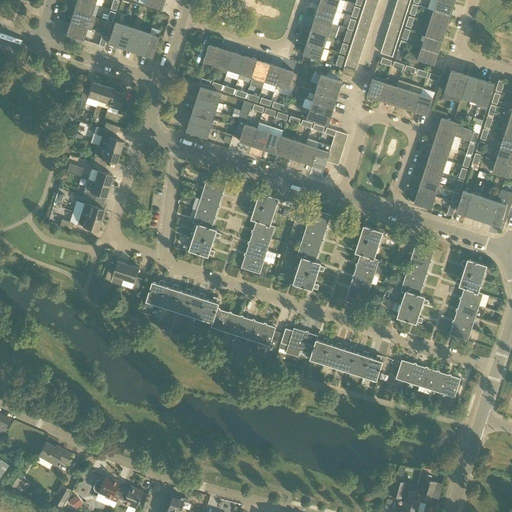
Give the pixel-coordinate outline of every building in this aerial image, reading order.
[(91,16),(95,4),(83,0),(76,0),(74,10),(91,16)] [(119,1),(116,0),(113,0),(110,9),(116,10),(119,1)] [(161,10),(164,0),(145,0),(144,4),(161,10)] [(336,12),(339,0),(320,0),(319,6),(336,12)] [(378,4),(366,0),(364,5),(376,9),(378,4)] [(410,3),(400,0),(397,0),(396,5),(408,9),(410,3)] [(451,16),(455,4),(440,0),(437,0),(434,11),(451,16)] [(410,14),(415,15),(418,6),(413,4),(410,14)] [(376,9),(364,5),(362,12),(374,16),(376,9)] [(408,9),(396,5),(394,11),(406,15),(408,9)] [(332,24),(336,12),(319,6),(315,18),(332,24)] [(355,6),(352,16),(357,18),(360,8),(355,6)] [(95,17),(91,16),(74,10),(70,22),(87,28),(92,29),(95,17)] [(102,19),(107,21),(112,22),(115,13),(110,11),(108,17),(103,15),(102,19)] [(406,15),(394,11),(393,17),(405,21),(406,15)] [(447,28),(451,16),(434,11),(430,23),(447,28)] [(374,16),(362,12),(360,18),(372,22),(374,16)] [(406,26),(411,28),(414,18),(409,16),(406,26)] [(405,21),(393,17),(391,23),(403,27),(405,21)] [(340,26),(332,24),(315,18),(311,30),(328,36),(336,38),(340,26)] [(372,22),(360,18),(358,25),(370,28),(372,22)] [(351,19),(348,29),(353,30),(356,21),(351,19)] [(83,40),(87,28),(70,22),(66,35),(83,40)] [(124,25),(115,22),(108,43),(117,46),(124,25)] [(111,25),(106,23),(103,33),(108,34),(111,25)] [(403,27),(391,23),(389,29),(400,33),(403,27)] [(443,41),(447,28),(430,23),(426,35),(443,41)] [(132,28),(124,25),(117,46),(125,49),(132,28)] [(370,28),(358,25),(356,30),(368,34),(370,28)] [(141,31),(132,28),(125,49),(134,52),(141,31)] [(402,38),(407,40),(410,30),(405,28),(402,38)] [(400,33),(389,29),(387,35),(399,39),(400,33)] [(325,48),(328,36),(311,30),(307,42),(325,48)] [(368,34),(356,30),(354,36),(366,40),(368,34)] [(149,33),(141,31),(134,52),(143,54),(149,33)] [(347,31),(344,41),(349,42),(352,33),(347,31)] [(149,33),(143,54),(151,57),(158,36),(149,33)] [(99,45),(104,47),(107,37),(102,35),(99,45)] [(399,39),(387,35),(385,41),(397,45),(399,39)] [(439,53),(443,41),(426,35),(422,47),(439,53)] [(366,40),(354,36),(353,41),(365,45),(366,40)] [(403,52),(407,42),(401,40),(398,50),(403,52)] [(365,45),(353,41),(351,47),(363,51),(365,45)] [(397,45),(385,41),(383,47),(395,51),(397,45)] [(321,60),(325,48),(307,42),(303,54),(321,60)] [(343,43),(340,53),(345,54),(348,45),(343,43)] [(216,66),(222,48),(209,44),(204,62),(216,66)] [(363,51),(351,47),(349,54),(360,58),(363,51)] [(395,51),(383,47),(381,53),(393,57),(395,51)] [(435,65),(439,53),(422,47),(418,59),(435,65)] [(228,69),(234,52),(222,48),(216,66),(228,69)] [(398,50),(395,59),(401,61),(401,59),(403,52),(398,50)] [(240,73),(246,56),(234,52),(228,69),(240,73)] [(360,58),(349,54),(347,60),(358,64),(360,58)] [(339,55),(336,65),(341,67),(344,57),(339,55)] [(253,77),(258,60),(246,56),(240,73),(253,77)] [(381,62),(390,66),(392,61),(382,57),(381,62)] [(265,81),(270,64),(258,60),(253,77),(251,83),(263,87),(264,81),(265,81)] [(358,64),(347,60),(345,66),(356,70),(358,64)] [(392,66),(402,70),(404,65),(394,61),(392,66)] [(277,85),(282,68),(270,64),(265,81),(277,85)] [(404,70),(414,74),(416,68),(406,65),(404,70)] [(354,77),(356,70),(345,66),(342,73),(354,77)] [(282,68),(277,85),(289,89),(294,72),(282,68)] [(417,74),(426,78),(428,72),(419,69),(417,74)] [(454,94),(460,73),(451,70),(451,71),(449,77),(445,91),(454,94)] [(429,78),(439,81),(440,76),(431,73),(429,78)] [(460,73),(454,94),(462,97),(469,76),(460,73)] [(319,84),(340,90),(343,82),(321,75),(319,84)] [(462,97),(471,99),(477,78),(469,76),(462,97)] [(202,78),(200,83),(210,86),(211,81),(202,78)] [(380,100),(385,82),(373,78),(367,96),(380,100)] [(477,78),(471,99),(479,102),(486,81),(477,78)] [(501,92),(504,82),(499,80),(496,90),(501,92)] [(487,109),(495,84),(486,81),(479,102),(478,106),(487,109)] [(98,100),(103,85),(92,82),(89,91),(83,89),(79,101),(86,103),(96,107),(99,100),(98,100)] [(214,82),(212,87),(222,90),(223,85),(214,82)] [(391,104),(397,86),(385,82),(380,100),(391,104)] [(340,90),(319,84),(316,92),(337,99),(340,90)] [(103,85),(98,100),(99,100),(108,103),(109,103),(113,91),(114,91),(114,89),(103,85)] [(225,86),(224,91),(234,94),(235,89),(225,86)] [(403,107),(409,90),(397,86),(391,104),(403,107)] [(198,96),(219,102),(222,94),(201,87),(198,96)] [(237,90),(236,95),(245,98),(247,93),(237,90)] [(415,111),(421,94),(409,90),(403,107),(415,111)] [(109,103),(108,103),(108,105),(119,109),(118,113),(124,115),(128,103),(122,102),(124,95),(114,91),(113,91),(109,103)] [(334,107),(337,99),(316,92),(313,101),(334,107)] [(500,94),(495,93),(492,102),(497,104),(500,94)] [(250,94),(248,99),(258,102),(260,97),(250,94)] [(421,94),(415,111),(428,115),(433,98),(421,94)] [(195,104),(216,111),(219,102),(198,96),(195,104)] [(262,98),(260,103),(270,106),(272,101),(262,98)] [(241,110),(241,112),(248,114),(250,108),(253,109),(255,104),(244,101),(241,110)] [(334,107),(313,101),(310,109),(331,116),(334,107)] [(274,102),(273,107),(282,110),(284,105),(274,102)] [(192,113),(213,119),(216,111),(195,104),(192,113)] [(264,107),(255,104),(253,109),(263,112),(264,107)] [(488,114),(493,116),(496,106),(491,105),(488,114)] [(232,116),(239,118),(241,112),(241,110),(234,108),(232,116)] [(266,108),(265,113),(274,116),(276,111),(266,108)] [(329,125),(331,116),(310,109),(305,108),(302,116),(307,118),(329,125)] [(278,112),(277,117),(286,120),(288,115),(278,112)] [(190,121),(211,128),(213,119),(192,113),(190,121)] [(291,116),(289,121),(299,124),(301,119),(291,116)] [(482,125),(483,120),(474,117),(473,122),(482,125)] [(484,126),(490,128),(493,118),(488,117),(484,126)] [(460,132),(456,131),(459,123),(442,118),(438,130),(455,136),(476,143),(479,133),(462,127),(460,132)] [(303,120),(301,125),(311,128),(313,123),(303,120)] [(187,130),(208,137),(208,136),(211,128),(190,121),(187,130)] [(104,129),(116,133),(118,127),(106,123),(104,129)] [(264,149),(270,132),(271,127),(259,123),(258,128),(252,145),(264,149)] [(252,145),(258,128),(245,124),(240,141),(252,145)] [(315,124),(313,129),(323,132),(325,127),(315,124)] [(335,136),(336,131),(327,128),(325,133),(335,136)] [(114,138),(116,133),(104,129),(99,145),(105,148),(119,153),(123,141),(114,138)] [(480,139),(486,140),(489,131),(484,129),(480,139)] [(451,148),(455,136),(438,130),(434,142),(451,148)] [(348,135),(337,131),(336,131),(335,136),(334,137),(346,141),(348,135)] [(276,153),(282,136),(270,132),(264,149),(276,153)] [(511,151),(511,137),(504,135),(500,147),(511,151)] [(288,157),(294,140),(282,136),(276,153),(288,157)] [(344,147),(346,141),(334,137),(333,143),(344,147)] [(300,161),(306,144),(294,140),(288,157),(300,161)] [(476,151),(482,152),(485,143),(480,141),(476,151)] [(447,160),(451,148),(434,142),(430,154),(447,160)] [(342,153),(344,147),(333,143),(331,149),(342,153)] [(470,143),(467,153),(472,155),(475,145),(470,143)] [(312,165),(318,148),(306,144),(300,161),(312,165)] [(511,164),(511,151),(500,147),(497,160),(511,164)] [(116,164),(119,153),(105,148),(102,158),(95,156),(93,162),(105,166),(107,161),(116,164)] [(312,165),(325,169),(327,161),(329,155),(330,152),(318,148),(312,165)] [(341,159),(342,153),(331,149),(330,152),(329,155),(341,159)] [(476,170),(478,164),(481,155),(476,153),(471,168),(476,170)] [(443,172),(447,160),(430,154),(426,166),(443,172)] [(339,165),(341,159),(329,155),(327,161),(339,165)] [(466,156),(463,165),(468,167),(471,157),(466,156)] [(510,177),(511,170),(511,164),(497,160),(493,172),(510,177)] [(94,181),(109,186),(112,175),(103,172),(105,166),(93,162),(91,169),(88,179),(94,181)] [(439,184),(443,172),(426,166),(422,178),(439,184)] [(462,168),(459,177),(464,179),(467,169),(462,168)] [(223,193),(227,181),(208,175),(205,187),(223,193)] [(436,196),(439,184),(422,178),(418,190),(436,196)] [(105,197),(109,186),(94,181),(88,179),(82,196),(94,200),(96,194),(105,197)] [(458,180),(455,189),(460,191),(464,181),(458,180)] [(219,205),(223,193),(205,187),(201,199),(219,205)] [(431,208),(436,196),(418,190),(414,203),(431,208)] [(457,211),(466,214),(472,193),(464,191),(464,190),(463,190),(457,211)] [(498,202),(491,223),(500,226),(502,220),(506,222),(511,203),(511,192),(502,190),(498,201),(498,202)] [(276,204),(277,205),(280,198),(260,192),(259,194),(255,193),(253,198),(258,199),(255,206),(275,212),(274,211),(276,204)] [(454,192),(454,195),(451,201),(457,203),(460,193),(454,192)] [(466,214),(474,217),(481,196),(472,193),(466,214)] [(82,196),(78,195),(76,201),(84,203),(81,214),(101,220),(104,209),(93,205),(94,200),(82,196)] [(474,217),(483,220),(489,199),(481,196),(474,217)] [(216,217),(219,205),(201,199),(197,211),(216,217)] [(483,220),(491,223),(498,202),(498,201),(489,199),(483,220)] [(447,214),(453,215),(456,206),(451,204),(447,214)] [(251,219),(256,221),(257,220),(271,225),(273,219),(271,218),(273,212),(275,212),(255,206),(253,212),(249,211),(247,215),(252,217),(251,219)] [(331,215),(328,214),(312,209),(309,221),(327,227),(331,215)] [(193,222),(198,224),(212,228),(216,217),(197,211),(193,222)] [(97,231),(101,220),(81,214),(77,225),(83,227),(97,231)] [(60,226),(72,229),(74,223),(62,219),(60,226)] [(275,226),(271,225),(257,220),(256,221),(253,232),(272,238),(275,226)] [(323,238),(327,227),(309,221),(305,232),(323,238)] [(217,230),(212,228),(198,224),(196,230),(197,230),(195,237),(193,237),(213,243),(215,237),(219,238),(221,233),(217,232),(217,230)] [(379,245),(378,245),(380,238),(381,238),(383,232),(364,226),(363,228),(359,226),(357,231),(362,232),(359,239),(379,245)] [(268,250),(272,238),(253,232),(249,244),(268,250)] [(320,250),(323,238),(305,232),(301,244),(320,250)] [(193,245),(191,244),(189,251),(209,257),(209,255),(214,256),(215,251),(211,250),(213,243),(193,237),(195,238),(193,245)] [(361,254),(375,259),(377,252),(375,252),(377,245),(379,246),(379,245),(359,239),(357,246),(353,244),(351,249),(356,250),(355,252),(361,254)] [(431,260),(435,248),(416,242),(413,254),(431,260)] [(264,262),(268,250),(249,244),(245,256),(264,262)] [(316,262),(316,261),(320,250),(301,244),(297,256),(302,257),(316,262)] [(379,260),(375,259),(361,254),(357,266),(376,272),(379,260)] [(427,272),(431,260),(413,254),(409,266),(427,272)] [(260,273),(264,262),(245,256),(241,267),(260,273)] [(322,263),(316,261),(316,262),(302,257),(300,263),(301,264),(299,271),(298,270),(297,270),(317,277),(319,270),(324,272),(325,267),(321,266),(322,263)] [(463,273),(483,279),(482,278),(484,271),(485,272),(488,265),(468,259),(467,261),(463,260),(461,265),(466,266),(463,273)] [(124,279),(129,264),(118,260),(115,269),(109,268),(105,280),(112,282),(122,285),(124,278),(124,279)] [(129,264),(124,279),(135,282),(133,288),(139,290),(143,278),(137,277),(140,268),(129,264)] [(372,283),(376,272),(357,266),(353,277),(372,283)] [(424,284),(427,272),(409,266),(405,278),(424,284)] [(297,270),(297,271),(299,271),(297,278),(295,278),(293,284),(313,290),(314,288),(318,289),(319,285),(315,283),(317,277),(297,270)] [(479,292),(481,286),(479,286),(481,279),(483,279),(463,273),(461,279),(457,278),(455,282),(460,284),(459,286),(464,288),(479,292)] [(368,295),(372,283),(353,277),(349,289),(368,295)] [(420,295),(424,284),(405,278),(401,289),(406,291),(420,295)] [(163,305),(168,287),(164,285),(165,281),(161,279),(159,284),(152,282),(146,301),(147,301),(147,300),(154,302),(154,304),(160,306),(161,304),(163,305)] [(174,308),(176,309),(182,291),(177,290),(179,285),(174,284),(173,288),(168,287),(163,305),(167,306),(167,308),(173,310),(174,308)] [(186,292),(182,291),(176,309),(181,311),(180,312),(187,314),(187,313),(189,313),(195,295),(191,294),(192,290),(187,288),(186,292)] [(483,294),(479,292),(464,288),(461,299),(480,305),(483,294)] [(364,307),(368,295),(349,289),(346,301),(364,307)] [(401,304),(421,310),(423,304),(428,305),(429,300),(425,299),(426,297),(420,295),(406,291),(404,297),(405,297),(403,304),(401,304)] [(199,320),(201,321),(208,300),(204,298),(205,294),(201,292),(199,297),(195,295),(189,313),(194,315),(193,316),(200,319),(199,320)] [(208,300),(201,321),(206,322),(207,321),(213,323),(218,309),(220,303),(217,302),(219,298),(214,297),(213,301),(208,300)] [(476,317),(480,305),(461,299),(457,311),(476,317)] [(397,318),(413,323),(417,324),(418,322),(422,323),(423,318),(419,317),(421,310),(401,304),(403,305),(401,312),(399,311),(397,318)] [(223,331),(230,312),(218,309),(213,323),(211,327),(223,331)] [(472,329),(476,317),(457,311),(453,323),(472,329)] [(234,334),(241,316),(230,312),(223,331),(234,334)] [(246,338),(253,320),(241,316),(234,334),(246,338)] [(258,342),(264,324),(253,320),(246,338),(258,342)] [(468,341),(472,329),(453,323),(450,335),(468,341)] [(281,333),(275,331),(276,327),(264,324),(258,342),(276,348),(281,333)] [(300,350),(306,332),(294,328),(293,331),(286,328),(281,343),(288,345),(286,353),(298,356),(300,350)] [(306,332),(300,350),(311,354),(310,359),(311,358),(314,359),(320,341),(317,340),(318,335),(306,332)] [(324,362),(326,363),(332,344),(328,343),(329,339),(324,337),(323,342),(320,341),(314,359),(318,360),(317,362),(324,364),(324,362)] [(339,367),(345,349),(341,347),(342,343),(338,342),(336,346),(332,344),(326,363),(331,364),(331,366),(337,368),(338,366),(339,367)] [(351,371),(353,371),(359,353),(354,352),(356,347),(351,346),(350,350),(345,349),(339,367),(344,369),(344,370),(350,372),(351,371)] [(366,375),(372,357),(368,356),(369,352),(364,350),(363,354),(359,353),(353,371),(358,373),(357,374),(364,377),(364,375),(366,375)] [(371,379),(377,381),(383,361),(381,360),(382,356),(378,355),(376,359),(372,357),(366,375),(371,377),(371,379)] [(408,382),(414,364),(402,360),(396,378),(408,382)] [(420,386),(426,367),(414,364),(408,382),(420,386)] [(431,390),(437,371),(426,367),(420,386),(431,390)] [(443,393),(449,375),(437,371),(431,390),(443,393)] [(449,375),(443,393),(455,397),(461,379),(449,375)] [(0,432),(2,434),(10,418),(0,413),(0,432)] [(57,460),(65,465),(71,453),(63,449),(62,451),(46,441),(37,456),(54,465),(57,460)] [(439,476),(427,473),(421,493),(433,497),(439,476)] [(116,502),(123,486),(117,484),(119,481),(105,476),(99,492),(105,495),(105,497),(116,502)] [(21,480),(14,477),(9,485),(16,489),(14,494),(25,500),(29,494),(26,492),(30,485),(21,480)] [(400,511),(409,511),(413,499),(414,499),(416,491),(406,488),(407,482),(397,479),(396,481),(392,496),(406,500),(403,508),(402,507),(400,511)] [(72,491),(69,489),(62,486),(53,504),(63,509),(65,507),(72,491)] [(128,505),(136,508),(143,491),(130,486),(128,488),(123,486),(116,502),(127,507),(128,505)] [(179,511),(184,498),(171,494),(166,511),(165,511),(179,511)] [(68,501),(75,510),(83,504),(76,495),(68,501)] [(417,511),(421,501),(414,499),(413,499),(409,511),(417,511)]
